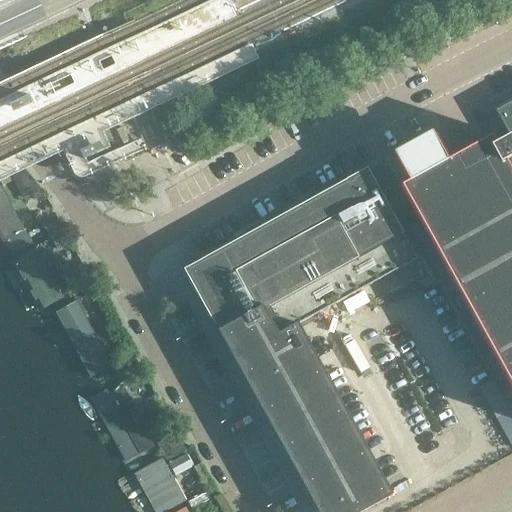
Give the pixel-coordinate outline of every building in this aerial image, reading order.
[(27,96),(9,104),(13,112),(31,104),(27,96)] [(511,144),(511,100),(493,110),(503,129),(511,144)] [(410,227),(425,255),(510,411),(491,422),(509,455),(511,453),(511,178),(489,138),(445,163),(429,135),(384,160),(399,188),(418,222),(410,227)] [(98,143),(79,151),(83,159),(101,150),(98,143)] [(21,166),(8,172),(20,194),(37,185),(21,166)] [(297,326),(425,255),(410,227),(376,167),(367,172),(366,170),(345,182),(183,272),(315,511),(363,511),(391,497),(297,326)] [(0,187),(0,237),(10,255),(32,245),(0,187)] [(58,220),(43,228),(49,238),(64,230),(58,220)] [(63,232),(50,238),(57,251),(69,245),(63,232)] [(35,250),(9,265),(38,312),(65,300),(35,250)] [(81,264),(64,274),(72,287),(89,277),(81,264)] [(77,301),(45,317),(80,389),(112,373),(77,301)] [(133,356),(125,364),(132,374),(140,368),(133,356)] [(120,367),(114,370),(118,377),(124,374),(120,367)] [(121,382),(87,400),(125,468),(158,449),(121,382)] [(176,434),(157,444),(166,462),(186,451),(176,434)] [(186,454),(169,464),(175,477),(193,467),(186,454)] [(162,457),(134,473),(155,511),(164,511),(186,500),(162,457)]
